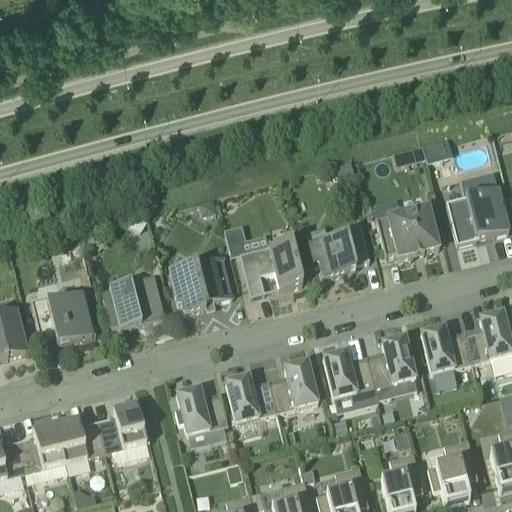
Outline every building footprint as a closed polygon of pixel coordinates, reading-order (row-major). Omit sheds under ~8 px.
[(447,148),(447,145),(421,152),(422,152),(425,168),(451,162),(447,148)] [(416,168),(413,153),(391,158),(395,173),(416,168)] [(356,189),(350,167),(336,171),(341,193),(356,189)] [(456,252),(476,247),(493,242),(508,239),(493,179),(459,187),(464,204),(445,209),(456,252)] [(216,219),(212,204),(197,208),(201,223),(216,219)] [(438,255),(428,213),(375,226),(384,263),(386,263),(386,262),(396,259),(397,265),(412,261),(413,263),(423,260),(423,259),(438,255)] [(133,218),(129,224),(126,230),(139,238),(146,226),(133,218)] [(306,238),(307,244),(306,244),(314,273),(319,272),(322,285),(354,277),(353,272),(369,268),(359,231),(325,239),(324,234),(306,238)] [(302,291),(291,248),(239,261),(249,304),(264,300),(260,282),(274,279),(278,297),(302,291)] [(232,304),(222,265),(169,279),(177,311),(180,310),(183,320),(204,315),(203,309),(211,307),(212,309),(232,304)] [(160,326),(164,325),(153,283),(108,294),(109,298),(101,300),(109,335),(118,333),(119,337),(122,336),(122,334),(160,325),(160,326)] [(95,343),(84,301),(51,309),(50,303),(29,308),(40,349),(59,344),(61,351),(95,343)] [(25,359),(11,306),(0,308),(0,366),(7,365),(7,363),(25,359)] [(464,338),(463,339),(471,371),(511,360),(511,357),(502,318),(499,319),(499,317),(487,320),(487,322),(478,324),(482,338),(465,342),(464,338)] [(430,381),(471,371),(463,339),(464,343),(447,347),(443,333),(435,336),(434,333),(422,336),(423,339),(420,339),(430,381)] [(366,363),(374,395),(376,406),(416,397),(413,385),(415,385),(404,343),(401,344),(401,341),(389,344),(389,347),(381,349),(384,363),(367,367),(366,363)] [(333,406),(374,395),(366,363),(365,363),(366,367),(349,371),(346,358),(337,360),(336,358),(324,361),(325,363),(322,364),(333,406)] [(268,388),(276,420),(317,410),(307,368),(304,369),(303,366),(291,369),(292,372),(283,374),(286,387),(269,391),(268,388)] [(235,430),(276,420),(268,388),(267,388),(268,392),(251,396),(248,383),(239,385),(238,382),(226,385),(227,388),(224,389),(235,430)] [(178,430),(182,429),(186,443),(227,432),(219,400),(218,400),(219,404),(202,408),(199,395),(190,397),(189,395),(177,398),(178,400),(175,401),(179,415),(174,417),(178,430)] [(499,402),(502,416),(511,413),(511,401),(511,399),(499,402)] [(147,450),(149,450),(144,430),(142,430),(142,431),(140,431),(135,411),(112,417),(115,428),(109,430),(109,426),(96,429),(104,461),(145,451),(145,450),(147,449),(147,450)] [(391,416),(381,419),(384,429),(394,427),(391,416)] [(378,419),(370,421),(373,432),(380,430),(378,419)] [(64,471),(104,461),(96,429),(84,432),(85,436),(79,437),(77,426),(54,431),(64,471)] [(24,481),(64,471),(54,431),(32,437),(35,448),(29,450),(28,446),(16,449),(24,481)] [(511,436),(497,440),(502,456),(489,460),(499,499),(511,495),(511,436)] [(294,448),(292,437),(284,439),(287,450),(294,448)] [(398,440),(402,456),(410,454),(406,438),(398,440)] [(447,470),(426,475),(432,498),(440,496),(443,511),(445,511),(469,506),(462,481),(473,478),(475,486),(476,486),(467,448),(443,454),(447,470)] [(0,487),(24,481),(16,449),(4,452),(5,456),(0,456),(0,487)] [(233,454),(236,466),(248,463),(245,451),(233,454)] [(412,461),(388,467),(393,484),(380,487),(385,511),(412,511),(408,495),(418,492),(420,500),(422,500),(412,461)] [(230,489),(243,485),(239,470),(226,474),(230,489)] [(338,498),(315,503),(317,511),(354,511),(353,508),(364,506),(365,511),(367,511),(358,475),(334,481),(338,498)] [(315,487),(312,476),(302,478),(306,490),(315,487)] [(308,511),(303,489),(279,495),(283,511),(280,511),(308,511)] [(252,511),(262,511),(259,499),(250,502),(252,511)] [(251,511),(249,502),(225,508),(225,511),(251,511)]
